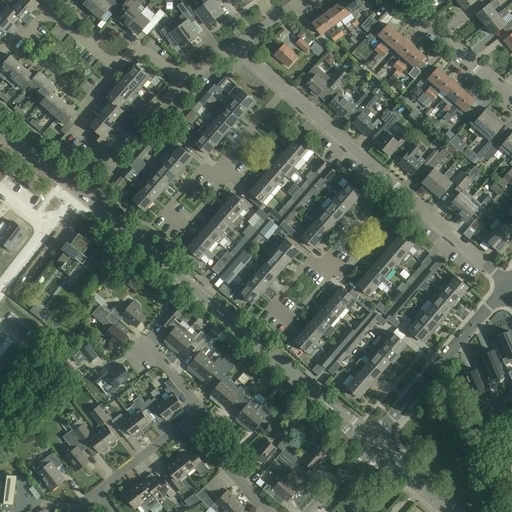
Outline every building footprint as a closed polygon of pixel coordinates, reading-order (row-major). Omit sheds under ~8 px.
[(20,16),(25,20),(32,12),(19,1),(17,0),(12,0),(8,5),(20,16)] [(20,0),(19,1),(32,12),(39,4),(34,0),(20,0)] [(101,0),(87,0),(88,0),(87,0),(86,0),(84,4),(83,4),(92,12),(101,0)] [(115,0),(101,0),(92,12),(100,19),(106,12),(112,16),(121,4),(118,2),(115,0)] [(129,27),(141,14),(145,9),(140,4),(144,0),(127,0),(119,10),(124,15),(119,22),(123,26),(126,25),(129,27)] [(209,0),(204,4),(215,19),(223,12),(216,2),(218,0),(209,0)] [(343,0),(343,1),(351,12),(361,5),(357,0),(343,0)] [(456,0),(464,9),(475,0),(456,0)] [(476,14),(485,25),(498,14),(494,9),(501,4),(497,0),(490,0),(492,2),(476,14)] [(351,12),(343,1),(332,8),(341,20),(351,12)] [(204,4),(195,11),(191,4),(186,8),(188,11),(193,18),(198,15),(206,25),(215,19),(204,4)] [(0,13),(13,25),(20,16),(8,5),(0,13)] [(341,20),(332,8),(322,16),(330,27),(341,20)] [(498,14),(485,25),(493,35),(506,24),(502,19),(510,13),(505,8),(498,14)] [(166,14),(160,9),(151,20),(157,24),(166,14)] [(195,21),(193,18),(188,11),(179,17),(181,19),(176,22),(179,27),(189,41),(198,35),(190,24),(195,21)] [(13,25),(0,13),(0,27),(6,33),(13,25)] [(150,21),(141,14),(129,27),(138,35),(150,21)] [(367,32),(377,21),(370,15),(361,26),(367,32)] [(330,27),(322,16),(312,23),(320,34),(330,27)] [(354,17),(350,20),(354,27),(359,24),(354,17)] [(174,20),(161,30),(168,41),(173,37),(181,47),(189,41),(179,27),(176,22),(174,20)] [(378,34),(384,39),(380,44),(380,43),(374,50),(378,53),(397,32),(387,24),(378,34)] [(338,29),(329,35),(334,41),(343,35),(338,29)] [(406,40),(397,32),(378,53),(374,59),(376,61),(379,59),(380,59),(382,57),(392,46),(397,50),(406,40)] [(295,43),(306,53),(314,43),(304,34),(295,43)] [(406,40),(397,50),(406,58),(406,59),(415,48),(406,40)] [(297,57),(293,53),(294,52),(285,43),(274,55),(279,59),(280,58),(289,66),(297,57)] [(415,48),(406,59),(411,63),(415,66),(408,74),(414,79),(427,65),(422,60),(425,57),(415,48)] [(55,49),(46,59),(57,69),(66,59),(55,49)] [(0,68),(4,72),(0,76),(4,80),(5,79),(19,63),(11,55),(4,63),(0,58),(0,68)] [(397,69),(403,63),(398,59),(393,65),(397,69)] [(27,70),(19,63),(5,79),(13,86),(16,82),(27,70)] [(403,63),(397,69),(401,73),(407,67),(403,63)] [(143,71),(135,64),(128,72),(143,86),(148,80),(151,82),(158,75),(147,66),(143,71)] [(311,80),(307,84),(313,90),(311,92),(317,98),(325,89),(324,88),(328,83),(322,79),(325,75),(315,66),(306,76),(311,80)] [(433,82),(424,93),(428,96),(446,75),(437,67),(428,77),(433,82)] [(27,70),(16,82),(25,90),(29,85),(35,77),(37,74),(29,68),(27,70)] [(392,74),(396,78),(401,73),(397,69),(392,74)] [(29,85),(37,92),(47,79),(39,72),(37,74),(35,77),(29,85)] [(128,72),(121,81),(133,91),(136,94),(143,86),(128,72)] [(223,74),(215,83),(219,86),(220,87),(228,78),(223,74)] [(328,86),(333,90),(337,85),(343,78),(339,74),(328,86)] [(392,74),(386,82),(385,83),(393,90),(400,81),(396,78),(392,74)] [(442,90),(447,94),(456,84),(446,75),(428,96),(433,101),(442,90)] [(41,104),(52,91),(56,87),(47,79),(37,92),(41,95),(37,100),(41,104)] [(114,89),(126,100),(133,91),(121,81),(114,89)] [(215,83),(207,92),(211,95),(219,86),(215,83)] [(465,92),(456,84),(447,94),(452,98),(442,110),(447,113),(452,107),(456,102),(465,92)] [(342,117),(355,102),(351,98),(348,101),(343,97),(342,90),(337,85),(333,90),(330,94),(334,98),(329,104),(338,112),(337,112),(342,117)] [(119,108),(119,107),(126,100),(114,89),(106,97),(111,101),(119,108)] [(255,101),(241,89),(233,99),(247,110),(250,106),(251,108),(253,107),(256,104),(256,102),(255,101)] [(60,98),(52,91),(41,104),(49,111),(60,98)] [(355,99),(361,104),(368,96),(362,91),(355,99)] [(207,92),(200,101),(204,104),(207,100),(211,95),(207,92)] [(367,116),(370,113),(369,109),(369,108),(378,98),(371,92),(368,96),(361,104),(352,114),(357,118),(353,122),(362,130),(361,131),(366,136),(380,120),(375,116),(372,120),(367,116)] [(422,104),(428,96),(424,93),(423,92),(417,100),(422,104)] [(465,92),(456,102),(457,103),(466,111),(475,100),(465,92)] [(146,103),(150,106),(157,98),(153,95),(146,103)] [(427,108),(433,101),(428,96),(422,104),(427,108)] [(68,105),(60,98),(49,111),(57,118),(68,105)] [(226,107),(225,108),(239,119),(247,110),(233,99),(229,103),(225,99),(221,104),(226,107)] [(104,109),(116,120),(124,111),(123,111),(119,107),(119,108),(111,101),(104,109)] [(200,101),(192,110),(196,113),(204,104),(200,101)] [(75,124),(70,120),(76,112),(68,105),(57,118),(65,125),(60,130),(65,135),(75,124)] [(182,112),(178,108),(173,114),(177,118),(182,112)] [(231,128),(239,119),(225,108),(221,112),(217,109),(214,113),(218,116),(231,128)] [(104,109),(97,117),(113,131),(119,122),(116,120),(104,109)] [(385,123),(394,113),(388,109),(380,119),(385,123)] [(184,119),(188,122),(196,113),(192,110),(184,119)] [(477,137),(481,133),(493,118),(485,110),(472,125),(477,130),(473,134),(477,137)] [(394,113),(385,123),(382,126),(387,130),(375,143),(380,148),(381,147),(390,154),(398,145),(399,147),(406,139),(399,133),(395,139),(390,135),(393,131),(389,128),(399,117),(394,113)] [(218,116),(210,125),(223,137),(231,128),(218,116)] [(88,124),(97,132),(93,137),(104,146),(108,140),(106,138),(110,134),(111,134),(113,131),(97,117),(93,122),(91,121),(88,124)] [(493,118),(481,133),(490,141),(503,126),(493,118)] [(188,122),(184,119),(172,132),(174,133),(183,141),(187,136),(181,131),(188,122)] [(128,130),(132,133),(132,134),(136,128),(139,125),(135,122),(128,130)] [(203,134),(202,134),(215,146),(223,137),(210,125),(210,126),(206,123),(199,131),(203,134)] [(153,139),(157,143),(165,134),(170,138),(174,133),(172,132),(165,125),(153,139)] [(131,134),(132,133),(128,130),(123,135),(127,139),(131,134)] [(511,132),(499,147),(504,151),(500,156),(504,160),(509,155),(511,151),(511,132)] [(193,134),(189,139),(207,155),(215,146),(202,134),(199,139),(193,134)] [(449,142),(458,151),(461,154),(468,146),(456,135),(449,142)] [(294,141),(292,139),(287,145),(289,147),(302,158),(310,149),(297,137),(294,141)] [(153,139),(145,148),(149,152),(157,143),(153,139)] [(452,157),(458,151),(449,142),(443,148),(448,153),(452,157)] [(483,156),(484,156),(492,147),(486,143),(476,155),(477,155),(473,160),(477,163),(483,156)] [(420,149),(414,144),(399,162),(408,170),(407,170),(412,175),(422,163),(424,160),(420,156),(418,159),(414,156),(420,149)] [(119,146),(114,152),(119,156),(123,150),(119,146)] [(179,146),(171,155),(184,167),(192,158),(179,146)] [(289,147),(281,156),(294,167),(302,158),(289,147)] [(492,147),(484,156),(488,160),(496,151),(492,147)] [(145,148),(137,157),(142,161),(149,152),(145,148)] [(435,148),(428,156),(433,160),(435,158),(440,152),(435,148)] [(439,162),(448,153),(443,148),(440,152),(435,158),(439,162)] [(163,164),(176,176),(179,173),(181,174),(186,169),(184,167),(171,155),(163,164)] [(273,164),(286,176),(291,171),(294,174),(297,170),(294,167),(281,156),(278,159),(276,157),(271,162),(273,164)] [(137,157),(130,166),(134,170),(142,161),(137,157)] [(314,169),(320,173),(328,164),(322,160),(314,169)] [(430,190),(443,175),(438,171),(442,167),(438,163),(422,183),(430,190)] [(163,164),(156,173),(169,184),(176,176),(163,164)] [(263,171),(265,173),(279,185),(286,176),(273,164),(270,168),(268,166),(263,171)] [(126,178),(134,170),(130,166),(122,175),(126,178)] [(335,171),(335,170),(330,167),(322,176),(326,179),(327,180),(335,171)] [(508,183),(511,177),(511,168),(498,184),(503,188),(508,183)] [(320,173),(314,169),(315,170),(313,173),(311,171),(305,177),(308,179),(312,183),(320,173)] [(452,183),(449,180),(454,173),(449,169),(443,175),(430,190),(439,198),(452,183)] [(457,186),(466,176),(461,171),(452,181),(457,186)] [(169,184),(156,173),(148,182),(161,193),(169,184)] [(265,173),(257,182),(271,194),(279,185),(265,173)] [(485,173),(478,183),(483,186),(490,176),(485,173)] [(118,188),(126,178),(122,175),(114,184),(118,188)] [(322,176),(314,185),(321,190),(324,187),(321,185),(326,179),(322,176)] [(472,180),(466,176),(457,186),(463,190),(472,180)] [(298,186),(300,188),(304,191),(312,183),(308,179),(303,185),(301,183),(298,186)] [(148,182),(140,191),(153,202),(161,193),(148,182)] [(257,182),(254,186),(254,185),(252,185),(249,188),(249,190),(250,191),(263,203),(271,194),(257,182)] [(335,187),(341,192),(354,203),(357,200),(359,202),(364,196),(349,182),(344,188),(339,184),(335,187)] [(314,185),(307,194),(311,197),(313,195),(315,196),(321,190),(314,185)] [(492,193),(501,197),(503,189),(494,186),(492,193)] [(300,188),(292,197),(296,200),(304,191),(300,188)] [(153,202),(140,191),(132,200),(146,211),(153,202)] [(346,212),(354,203),(341,192),(333,201),(346,212)] [(447,206),(457,215),(469,200),(460,192),(447,206)] [(246,204),(234,194),(227,203),(240,214),(244,209),(245,211),(249,207),(246,204)] [(307,194),(299,203),(303,206),(311,197),(307,194)] [(480,204),(485,209),(490,204),(493,200),(488,195),(480,204)] [(296,200),(292,197),(284,206),(288,209),(296,200)] [(469,200),(457,215),(465,222),(472,213),(478,207),(469,200)] [(493,200),(490,204),(499,212),(502,207),(493,200)] [(333,201),(325,210),(338,221),(346,212),(333,201)] [(240,214),(227,203),(219,212),(232,224),(240,214)] [(299,203),(291,212),(295,215),(303,206),(299,203)] [(490,204),(485,209),(495,216),(499,212),(490,204)] [(273,208),(267,215),(269,216),(270,214),(278,221),(288,209),(284,206),(278,213),(273,208)] [(261,217),(253,226),(257,230),(269,216),(267,215),(260,208),(255,213),(261,217)] [(330,230),(338,221),(325,210),(317,218),(330,230)] [(232,224),(219,212),(211,221),(224,232),(228,227),(232,231),(236,227),(232,224)] [(291,212),(279,225),(288,233),(293,228),(288,224),(295,215),(291,212)] [(500,221),(493,230),(510,244),(511,242),(511,231),(504,224),(507,219),(499,212),(495,216),(500,221)] [(482,221),(478,217),(477,218),(464,233),(469,238),(475,231),(474,231),(482,221)] [(317,218),(309,228),(322,239),(330,230),(317,218)] [(289,234),(288,233),(279,225),(278,226),(271,220),(260,232),(264,236),(267,238),(269,236),(266,233),(271,228),(285,240),(289,234)] [(0,240),(10,249),(18,239),(20,240),(25,233),(24,232),(25,230),(13,221),(9,227),(2,222),(0,224),(0,240)] [(226,235),(224,232),(211,221),(203,230),(216,241),(219,244),(226,235)] [(243,233),(245,235),(249,239),(257,230),(253,226),(250,229),(248,227),(243,233)] [(314,247),(322,239),(309,228),(302,236),(314,247)] [(216,241),(203,230),(195,239),(208,250),(216,241)] [(403,230),(395,239),(409,251),(413,247),(418,251),(422,246),(403,230)] [(502,253),(510,244),(493,230),(488,235),(483,231),(478,236),(487,244),(489,242),(502,253)] [(260,232),(252,241),(256,245),(264,236),(260,232)] [(79,233),(70,244),(67,242),(63,249),(65,251),(58,260),(64,265),(61,268),(70,274),(80,262),(83,264),(88,258),(83,254),(92,243),(79,233)] [(249,239),(245,235),(237,244),(241,248),(249,239)] [(208,250),(195,239),(187,248),(200,259),(204,255),(210,260),(214,255),(208,250)] [(409,251),(395,239),(387,248),(401,260),(409,251)] [(274,245),(279,249),(291,260),(295,256),(295,257),(297,257),(300,254),(300,252),(299,251),(286,240),(283,244),(278,240),(274,245)] [(256,245),(252,241),(244,250),(248,254),(256,245)] [(237,244),(230,253),(233,257),(241,248),(237,244)] [(387,248),(380,257),(393,269),(397,265),(401,269),(405,264),(401,260),(387,248)] [(271,258),(284,269),(291,260),(279,249),(271,258)] [(244,250),(236,259),(240,263),(248,254),(244,250)] [(227,251),(219,260),(226,265),(233,257),(230,253),(227,251)] [(429,254),(422,263),(426,267),(434,258),(429,254)] [(393,269),(380,257),(372,266),(385,278),(393,269)] [(263,267),(276,278),(284,269),(271,258),(263,267)] [(236,259),(229,268),(236,275),(237,274),(236,274),(243,265),(240,263),(236,259)] [(226,265),(219,260),(212,269),(218,274),(226,265)] [(437,261),(429,269),(434,273),(442,264),(437,261)] [(426,267),(422,263),(421,263),(422,263),(415,272),(419,276),(426,267)] [(372,266),(364,275),(377,286),(382,282),(388,287),(392,284),(385,278),(372,266)] [(276,278),(263,267),(255,276),(268,287),(276,278)] [(236,275),(229,268),(221,277),(229,284),(236,275)] [(422,278),(426,282),(433,273),(434,274),(434,273),(429,269),(422,278)] [(415,272),(407,281),(411,284),(419,276),(415,272)] [(377,286),(364,275),(356,284),(369,296),(377,286)] [(255,276),(248,284),(260,295),(268,287),(255,276)] [(461,297),(469,287),(456,276),(448,285),(461,297)] [(422,278),(414,287),(418,290),(426,282),(422,278)] [(260,295),(248,284),(243,280),(235,290),(252,305),(260,295)] [(403,294),(411,284),(407,281),(404,284),(402,282),(397,288),(399,290),(403,294)] [(225,295),(230,289),(224,284),(219,290),(225,295)] [(461,297),(448,285),(440,294),(453,306),(461,297)] [(94,287),(90,292),(99,300),(103,295),(94,287)] [(418,290),(414,287),(406,296),(410,300),(414,303),(416,300),(412,297),(418,290)] [(341,288),(334,297),(347,309),(349,310),(357,301),(368,311),(360,320),(364,323),(376,310),(352,289),(348,294),(341,288)] [(399,290),(392,299),(396,302),(403,294),(399,290)] [(440,294),(432,303),(445,314),(453,306),(440,294)] [(406,296),(398,305),(403,308),(410,300),(406,296)] [(339,318),(347,309),(334,297),(326,306),(339,318)] [(396,302),(392,299),(385,306),(380,302),(376,307),(385,315),(396,302)] [(110,314),(120,322),(124,317),(136,327),(145,316),(138,310),(140,307),(140,305),(136,301),(134,301),(131,304),(125,311),(118,305),(110,314)] [(437,323),(438,323),(441,320),(443,322),(447,316),(445,314),(432,303),(424,312),(437,323)] [(403,308),(398,305),(386,318),(388,320),(396,327),(400,322),(395,318),(403,308)] [(101,331),(105,335),(104,336),(118,348),(128,337),(116,327),(120,322),(110,314),(101,306),(94,314),(106,325),(101,331)] [(326,306),(318,315),(331,326),(339,318),(326,306)] [(170,349),(187,330),(175,319),(177,316),(170,311),(161,322),(167,327),(169,324),(174,328),(164,340),(166,345),(170,349)] [(51,316),(46,312),(41,319),(46,322),(51,316)] [(437,323),(424,312),(417,321),(430,332),(433,329),(435,331),(440,325),(438,323),(437,323)] [(378,314),(367,326),(371,329),(378,322),(383,326),(388,320),(386,318),(385,320),(378,314)] [(336,330),(331,326),(318,315),(310,324),(324,335),(328,339),(336,330)] [(364,323),(360,320),(352,329),(356,332),(364,323)] [(430,332),(417,321),(409,330),(422,341),(425,338),(427,340),(432,334),(430,332)] [(310,324),(302,332),(316,344),(324,335),(310,324)] [(367,326),(359,335),(363,339),(371,329),(367,326)] [(353,336),(356,332),(352,329),(350,327),(342,336),(345,338),(348,341),(353,336)] [(195,347),(203,338),(206,335),(201,330),(198,334),(195,331),(192,334),(187,330),(170,349),(172,351),(175,353),(177,354),(180,355),(191,343),(195,347)] [(511,337),(509,330),(498,335),(507,357),(502,359),(505,365),(511,361),(511,337)] [(379,336),(386,342),(399,354),(407,345),(394,333),(390,337),(383,331),(379,336)] [(319,346),(316,344),(302,332),(300,336),(297,334),(290,342),(298,348),(300,346),(308,353),(312,348),(315,351),(319,346)] [(334,344),(341,350),(348,341),(345,338),(342,336),(341,335),(334,344)] [(359,335),(351,344),(355,347),(363,339),(359,335)] [(188,368),(195,374),(209,358),(205,354),(210,349),(206,346),(209,343),(203,338),(195,347),(193,350),(198,355),(189,364),(189,365),(188,366),(188,368)] [(399,354),(386,342),(378,351),(391,363),(394,359),(396,362),(401,356),(399,354)] [(97,356),(88,343),(81,349),(90,361),(97,356)] [(341,350),(334,344),(332,343),(330,346),(332,348),(327,353),(333,359),(341,350)] [(344,353),(348,356),(355,347),(351,344),(344,353)] [(493,350),(482,354),(488,369),(485,370),(489,380),(503,374),(493,350)] [(370,360),(383,372),(391,363),(378,351),(370,360)] [(325,368),(333,359),(327,353),(319,362),(325,368)] [(344,353),(336,361),(340,365),(344,361),(346,362),(349,359),(347,357),(348,356),(344,353)] [(75,362),(83,372),(91,365),(83,355),(75,362)] [(222,370),(224,369),(229,362),(225,358),(223,360),(219,357),(214,363),(209,358),(195,374),(203,381),(204,380),(206,379),(217,366),(222,370)] [(356,364),(362,369),(376,381),(383,372),(370,360),(367,364),(360,359),(356,364)] [(230,361),(229,362),(224,369),(232,376),(239,369),(230,361)] [(341,365),(340,365),(336,361),(328,371),(333,375),(341,365)] [(101,387),(110,380),(116,388),(131,376),(122,364),(109,374),(105,369),(94,378),(101,387)] [(265,367),(262,371),(260,373),(263,376),(268,370),(265,367)] [(351,374),(355,378),(368,389),(376,381),(362,369),(359,373),(355,370),(351,374)] [(475,370),(465,374),(474,395),(481,392),(483,399),(486,397),(491,408),(497,405),(490,388),(484,390),(475,370)] [(210,398),(216,403),(230,387),(234,383),(229,378),(231,377),(227,374),(210,393),(212,394),(210,396),(210,398)] [(368,389),(355,378),(347,387),(360,398),(368,389)] [(169,396),(164,400),(177,417),(185,411),(184,408),(176,397),(181,393),(170,379),(165,383),(168,387),(164,390),(169,396)] [(241,386),(239,388),(234,383),(230,387),(216,403),(223,410),(224,409),(226,407),(227,408),(239,394),(244,399),(251,390),(247,386),(244,389),(241,386)] [(277,388),(281,391),(285,386),(281,383),(277,388)] [(243,426),(257,410),(262,404),(253,397),(256,394),(251,390),(244,399),(248,403),(236,416),(238,417),(236,419),(236,421),(243,426)] [(148,409),(144,403),(139,397),(133,401),(134,403),(131,406),(136,412),(131,416),(144,433),(151,427),(151,425),(150,424),(151,423),(143,413),(148,409)] [(166,421),(168,420),(169,422),(171,421),(177,417),(164,400),(159,404),(154,398),(151,400),(149,399),(144,403),(148,409),(153,415),(159,411),(166,421)] [(94,428),(97,432),(108,446),(109,445),(110,447),(113,447),(117,444),(116,442),(116,440),(117,439),(104,423),(109,418),(99,405),(90,412),(99,424),(94,428)] [(257,410),(243,426),(250,432),(251,432),(253,431),(270,412),(267,409),(262,414),(257,410)] [(133,437),(134,436),(135,437),(137,438),(144,433),(131,416),(126,420),(121,414),(112,421),(119,431),(125,427),(133,437)] [(72,430),(86,447),(94,441),(103,453),(105,453),(109,451),(109,448),(108,447),(108,446),(97,432),(94,428),(89,432),(80,420),(71,427),(73,429),(72,430)] [(64,436),(74,450),(66,456),(78,470),(90,461),(82,452),(87,448),(86,447),(72,430),(64,436)] [(290,448),(287,446),(294,438),(289,434),(278,447),(283,451),(281,453),(294,463),(298,459),(288,450),(290,448)] [(261,460),(265,463),(277,449),(267,440),(255,454),(257,456),(256,457),(260,461),(261,460)] [(308,448),(304,452),(299,457),(313,470),(331,451),(320,441),(311,451),(308,448)] [(184,452),(175,460),(186,474),(196,466),(202,475),(209,470),(195,451),(188,457),(184,452)] [(53,453),(33,468),(51,490),(65,480),(57,469),(62,465),(53,453)] [(294,463),(281,453),(277,458),(290,469),(294,463)] [(179,479),(186,474),(175,460),(166,467),(174,477),(169,481),(177,492),(183,487),(184,486),(179,479)] [(296,491),(295,491),(298,493),(300,491),(301,491),(304,487),(303,487),(307,483),(292,470),(284,480),(296,491)] [(152,473),(143,481),(145,484),(156,498),(161,493),(164,497),(167,493),(170,497),(176,493),(163,477),(158,481),(152,473)] [(0,502),(12,504),(16,477),(0,474),(0,502)] [(294,493),(295,491),(296,491),(284,480),(278,475),(269,485),(267,484),(262,489),(273,498),(277,493),(287,501),(290,497),(291,498),(294,494),(294,493)] [(143,481),(134,487),(150,508),(159,501),(156,498),(145,484),(143,481)] [(201,499),(211,490),(206,485),(196,494),(201,499)] [(146,511),(150,508),(134,487),(124,495),(135,508),(140,504),(146,511)] [(201,499),(205,503),(214,494),(211,490),(201,499)] [(214,494),(205,503),(209,508),(211,506),(216,511),(221,511),(223,510),(235,498),(228,490),(219,498),(214,494)] [(224,511),(237,511),(241,509),(244,506),(235,498),(223,510),(224,511)] [(413,499),(405,508),(409,511),(412,511),(419,505),(413,499)]
